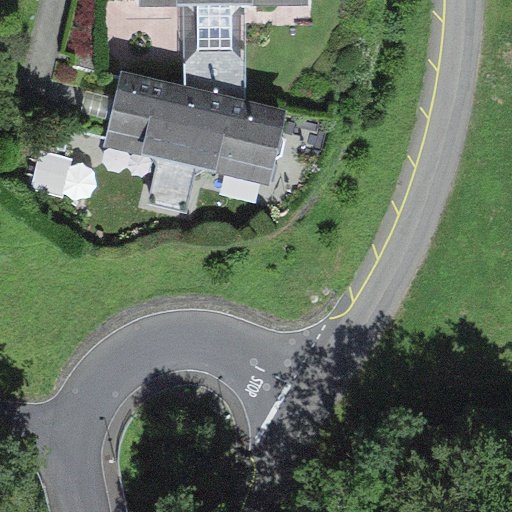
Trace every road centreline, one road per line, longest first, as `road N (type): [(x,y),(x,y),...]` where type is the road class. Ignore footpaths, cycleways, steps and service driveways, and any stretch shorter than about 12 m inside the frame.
road 1 (tertiary): [(462,0),(459,68),(428,197),(385,286),(314,392)]
road 2 (residential): [(314,392),(199,342),(120,363),(102,378),(81,418),(88,511)]
road 3 (tertiary): [(314,392),(259,511)]
